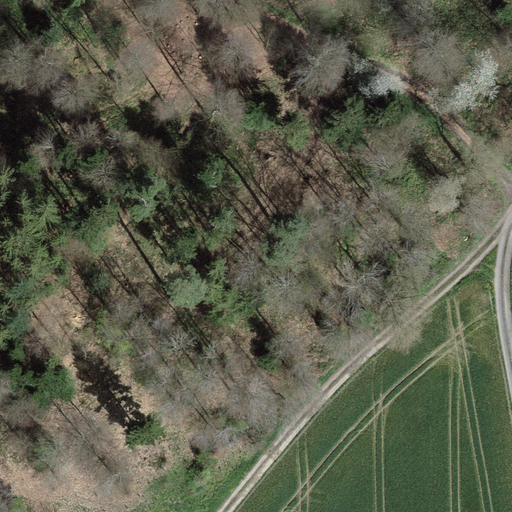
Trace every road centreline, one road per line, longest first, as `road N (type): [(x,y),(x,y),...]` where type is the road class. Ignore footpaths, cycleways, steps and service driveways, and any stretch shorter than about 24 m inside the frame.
road 1 (track): [(223,511),(338,376),(511,223)]
road 2 (track): [(511,394),(502,280),(511,223)]
